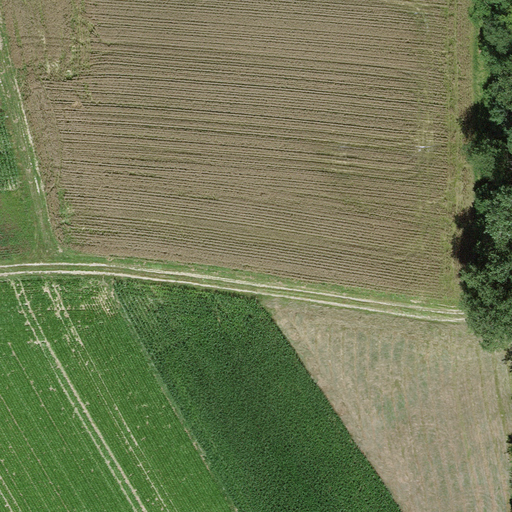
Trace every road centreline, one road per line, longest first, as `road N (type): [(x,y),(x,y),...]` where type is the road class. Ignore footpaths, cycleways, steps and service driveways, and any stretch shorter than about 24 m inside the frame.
road 1 (track): [(0,273),(61,266),(421,312),(476,312),(511,286)]
road 2 (track): [(471,0),(476,312)]
road 3 (track): [(61,266),(0,42)]
